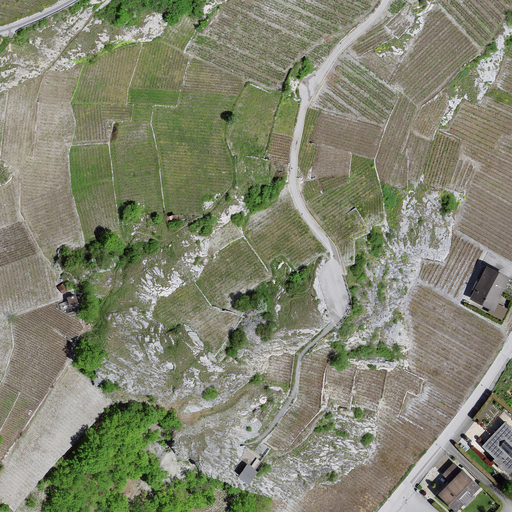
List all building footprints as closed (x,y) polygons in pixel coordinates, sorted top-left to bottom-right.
[(487,268),(470,298),(490,309),(506,278),(487,268)] [(66,296),(68,311),(79,310),(77,295),(66,296)] [(480,448),(506,472),(511,466),(511,432),(503,424),(480,448)] [(437,493),(454,511),(477,488),(451,462),(439,475),(447,483),(437,493)] [(246,465),(240,475),(248,481),(255,471),(246,465)]
